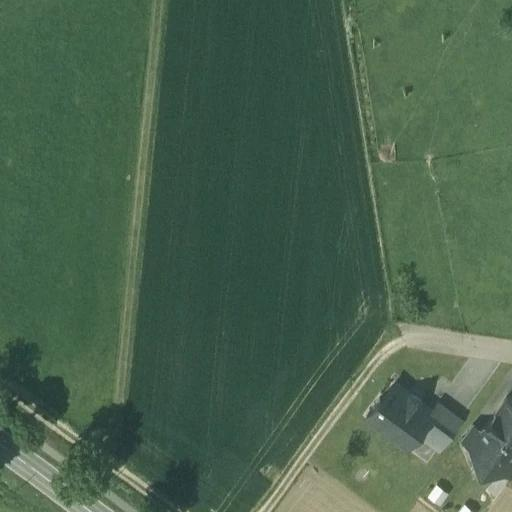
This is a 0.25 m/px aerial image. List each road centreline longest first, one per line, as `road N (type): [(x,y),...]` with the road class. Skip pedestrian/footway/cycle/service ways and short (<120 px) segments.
road 1 (track): [(263,511),(379,360),(419,340)]
road 2 (track): [(0,389),(166,511)]
